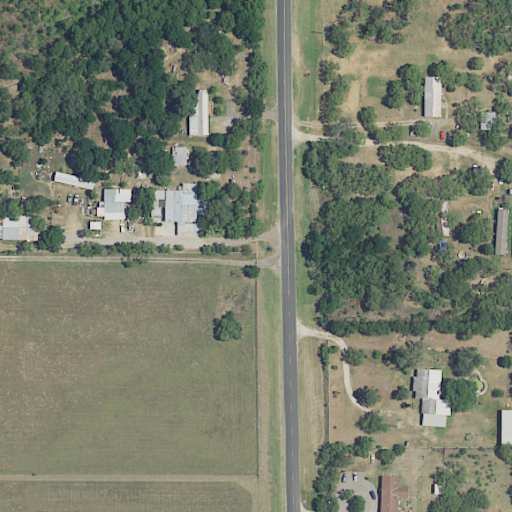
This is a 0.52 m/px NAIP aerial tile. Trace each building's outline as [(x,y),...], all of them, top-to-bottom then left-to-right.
[(423,116),(440,116),(440,76),(423,76),(423,116)] [(207,135),(206,92),(188,92),(189,135),(207,135)] [(186,165),(186,147),(170,147),(171,165),(186,165)] [(53,180),(91,190),(94,180),(55,171),(53,180)] [(150,189),(150,218),(162,218),(162,222),(176,222),(176,234),(198,234),(199,216),(203,216),(203,203),(195,202),(195,183),(181,183),(181,189),(150,189)] [(129,189),(103,189),(103,201),(96,201),(96,219),(124,218),(124,202),(129,202),(129,189)] [(507,209),(496,208),(494,254),(505,254),(507,209)] [(36,240),(37,216),(2,215),(1,239),(36,240)] [(440,369),(414,368),(414,395),(422,395),(421,426),(445,427),(445,416),(449,416),(450,399),(439,399),(440,369)] [(511,409),(499,409),(499,446),(511,445),(511,409)] [(396,511),(397,497),(407,498),(407,486),(398,486),(398,476),(381,475),(379,511),(396,511)]
